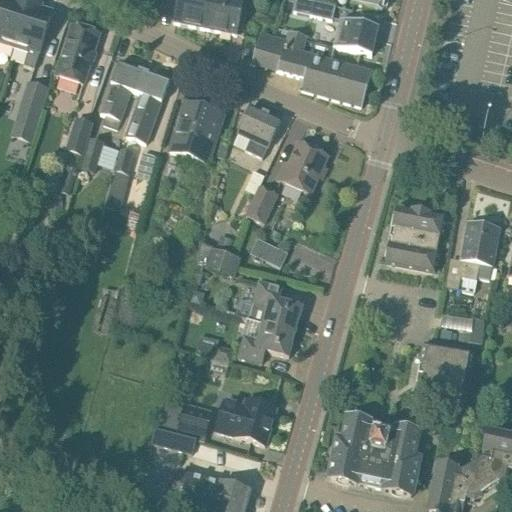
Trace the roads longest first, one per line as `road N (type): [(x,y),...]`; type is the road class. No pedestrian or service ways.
road 1 (residential): [(383,151),(82,0)]
road 2 (residential): [(285,511),(345,288)]
road 3 (residential): [(391,409),(412,303),(345,288)]
road 4 (residential): [(383,151),(419,0)]
road 5 (residential): [(345,288),(383,151)]
road 6 (residential): [(511,184),(383,151)]
